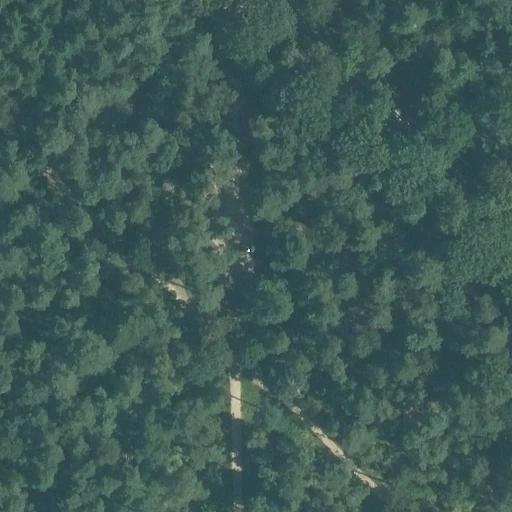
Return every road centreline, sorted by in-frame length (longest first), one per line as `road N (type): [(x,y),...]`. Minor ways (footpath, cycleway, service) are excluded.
road 1 (track): [(241,0),(231,42),(236,340)]
road 2 (primary): [(511,229),(277,0)]
road 3 (track): [(236,340),(234,511)]
road 4 (track): [(115,238),(0,126)]
road 5 (track): [(236,340),(115,238)]
road 6 (track): [(406,511),(292,402)]
